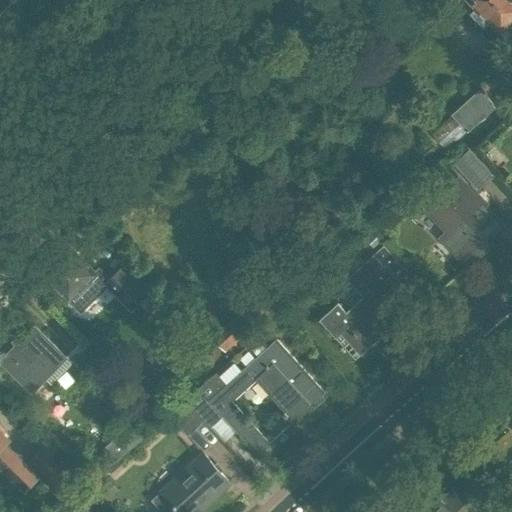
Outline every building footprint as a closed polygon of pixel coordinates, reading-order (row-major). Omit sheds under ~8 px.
[(511,0),(450,0),(464,13),(469,8),(485,25),(483,29),(483,33),(489,39),(494,39),(498,38),(503,33),(505,35),(511,28),(511,24),(511,0)] [(445,150),(495,107),(481,90),(452,114),(453,116),(432,134),(445,150)] [(479,188),(493,176),(470,151),(457,164),(479,188)] [(472,262),(490,246),(484,239),(501,223),(460,177),(427,208),(448,231),(446,234),(472,262)] [(381,241),(375,234),(368,240),(374,247),(381,241)] [(410,272),(384,244),(366,261),(357,252),(339,269),(364,296),(347,312),(339,303),(320,320),(337,338),(346,330),(363,348),(407,307),(391,289),(409,272),(409,273),(410,272)] [(71,297),(95,273),(71,249),(47,273),(71,297)] [(131,309),(149,291),(123,265),(105,284),(131,309)] [(227,352),(250,330),(236,316),(213,337),(227,352)] [(66,357),(36,326),(1,361),(33,393),(47,379),(46,378),(67,357),(67,356),(66,357)] [(293,423),(294,425),(314,407),(313,405),(327,393),(278,339),(243,371),(235,363),(213,383),(209,380),(186,401),(204,421),(205,421),(211,428),(212,427),(208,423),(220,412),(258,454),(293,423)] [(90,374),(99,365),(85,352),(76,361),(90,374)] [(186,401),(184,399),(168,413),(187,435),(203,420),(186,401)] [(130,424),(106,445),(119,459),(142,437),(130,424)] [(0,462),(26,488),(37,476),(55,494),(72,477),(43,447),(26,464),(0,437),(0,436),(5,431),(0,426),(0,462)] [(163,511),(175,511),(178,509),(180,511),(198,511),(230,482),(204,454),(153,501),(163,511)] [(484,481),(492,473),(473,455),(465,463),(484,481)] [(106,503),(115,495),(102,482),(94,490),(106,503)] [(457,486),(443,498),(438,492),(417,511),(479,511),(480,511),(457,486)] [(107,511),(89,491),(71,508),(74,511),(107,511)]
